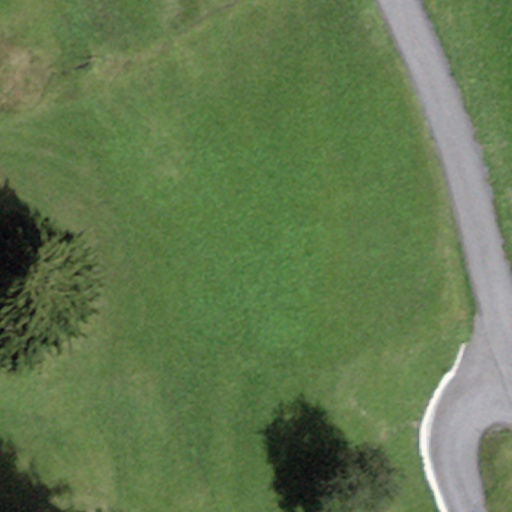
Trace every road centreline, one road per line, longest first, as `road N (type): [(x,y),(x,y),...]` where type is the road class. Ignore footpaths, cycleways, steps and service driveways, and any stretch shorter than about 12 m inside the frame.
road 1 (track): [(396,0),(469,207),(511,372)]
road 2 (track): [(470,511),(458,424),(477,393),(511,372)]
